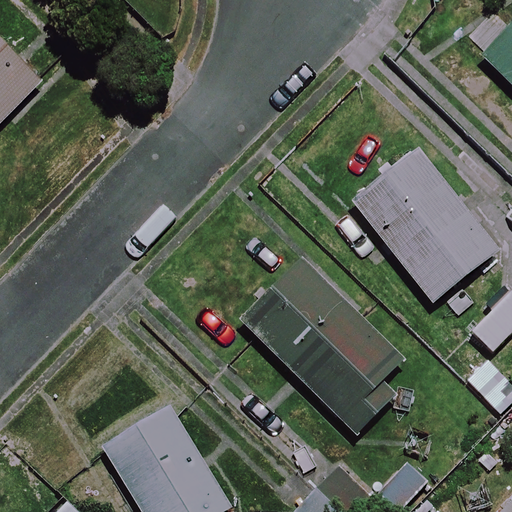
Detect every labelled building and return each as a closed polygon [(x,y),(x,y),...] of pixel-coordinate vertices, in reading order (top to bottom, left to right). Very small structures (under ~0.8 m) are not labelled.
[(511,21),(476,57),(496,77),(477,97),(511,132),(511,21)] [(0,126),(38,88),(0,51),(0,126)] [(497,253),(409,151),(345,208),(433,309),(497,253)] [(400,368),(298,266),(237,327),(306,396),(351,441),(392,401),(379,388),(400,368)] [(229,511),(169,411),(100,453),(135,511),(229,511)] [(511,511),(511,503),(502,511),(511,511)]
